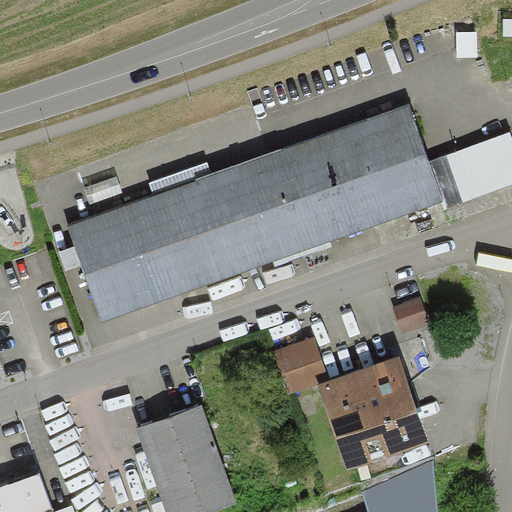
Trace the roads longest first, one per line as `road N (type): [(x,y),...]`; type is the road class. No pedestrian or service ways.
road 1 (unclassified): [(511,224),(0,404)]
road 2 (secondary): [(321,0),(107,82),(0,113)]
